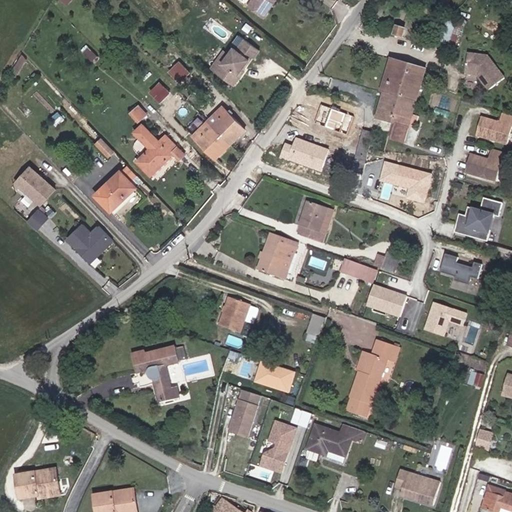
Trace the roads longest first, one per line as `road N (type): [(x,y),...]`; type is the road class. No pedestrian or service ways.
road 1 (residential): [(112,426),(51,391),(50,366),(70,332),(198,233),(251,161)]
road 2 (residential): [(251,161),(368,0)]
road 3 (residential): [(251,161),(424,225)]
road 4 (residential): [(424,225),(436,217),(469,115)]
